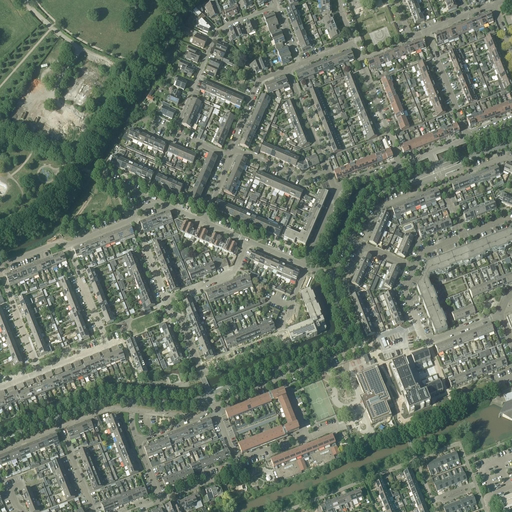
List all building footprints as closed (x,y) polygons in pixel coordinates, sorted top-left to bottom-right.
[(219,5),(217,1),(215,1),(215,0),(214,0),(210,2),(209,2),(210,4),(206,6),(211,18),(219,14),(216,6),(219,5)] [(223,8),(224,10),(227,18),(237,14),(236,12),(239,11),(234,0),(230,0),(229,1),(230,4),(229,4),(230,8),(228,9),(227,6),(223,8)] [(245,9),(246,8),(252,5),(249,0),(242,0),(243,2),(239,4),(242,9),(245,8),(245,9)] [(408,4),(410,9),(419,5),(417,0),(408,4)] [(457,7),(455,2),(446,5),(448,11),(457,7)] [(410,9),(411,14),(421,10),(419,5),(410,9)] [(297,12),(296,12),(294,7),(286,10),(288,16),(297,12)] [(202,13),(197,8),(193,13),(198,18),(202,13)] [(423,15),(421,10),(411,14),(414,19),(423,15)] [(288,16),(290,21),(299,17),(301,17),(299,11),(296,12),(297,12),(288,16)] [(490,13),(485,15),(488,24),(493,22),(490,13)] [(263,16),(266,24),(276,20),(274,14),(270,16),(269,14),(263,16)] [(425,20),(423,15),(414,19),(416,24),(425,20)] [(485,15),(480,17),(483,26),(488,24),(485,15)] [(325,24),(334,21),(332,16),(323,19),(325,24)] [(301,23),(299,17),(290,21),(292,26),(301,23)] [(480,17),(475,19),(479,30),(484,28),(483,26),(480,17)] [(207,35),(208,32),(209,31),(210,29),(211,27),(203,19),(199,23),(200,25),(199,26),(200,27),(199,28),(204,31),(203,33),(207,35)] [(475,19),(470,21),(473,30),(474,32),(479,30),(475,19)] [(266,24),(270,32),(277,29),(276,27),(278,26),(276,20),(266,24)] [(325,24),(327,29),(336,26),(334,21),(325,24)] [(470,21),(464,23),(468,32),(473,30),(470,21)] [(247,27),(245,28),(247,35),(256,32),(255,28),(252,22),(246,24),(247,27)] [(302,27),(301,23),(292,26),(294,31),(302,27)] [(464,23),(459,25),(463,34),(468,32),(464,23)] [(459,25),(454,27),(458,36),(463,34),(459,25)] [(235,29),(239,38),(247,35),(245,28),(242,29),(241,26),(235,29)] [(336,26),(327,29),(329,34),(338,31),(336,26)] [(302,27),(294,31),(296,36),(305,33),(302,27)] [(454,27),(449,29),(454,40),(459,38),(458,36),(454,27)] [(231,34),(228,35),(231,42),(230,43),(232,45),(234,45),(232,41),(239,38),(235,29),(229,31),(231,34)] [(270,32),(273,40),(283,37),(280,31),(278,32),(277,29),(270,32)] [(449,29),(444,31),(448,40),(449,42),(454,40),(449,29)] [(340,36),(338,31),(329,34),(331,40),(340,36)] [(444,31),(439,33),(443,42),(448,40),(444,31)] [(306,37),(305,33),(296,36),(298,41),(306,37)] [(434,35),(438,44),(436,44),(437,47),(441,45),(444,44),(443,42),(439,33),(434,35)] [(196,35),(192,44),(203,49),(207,40),(196,35)] [(484,39),(486,45),(495,41),(493,36),(484,39)] [(285,42),(283,37),(273,40),(276,49),(283,46),(282,44),(285,42)] [(298,41),(300,46),(308,43),(306,37),(298,41)] [(423,39),(418,41),(421,50),(426,48),(423,39)] [(218,44),(216,50),(225,54),(230,44),(223,41),(221,45),(218,44)] [(312,41),(308,43),(300,46),(302,51),(303,53),(315,48),(312,41)] [(416,52),(421,50),(418,41),(412,43),(416,52)] [(488,50),(497,46),(495,41),(486,45),(488,50)] [(411,54),(416,52),(412,43),(407,45),(411,54)] [(407,45),(402,47),(406,56),(411,54),(407,45)] [(284,49),(283,46),(276,49),(280,57),(289,53),(287,48),(284,49)] [(499,51),(497,46),(488,50),(490,55),(499,51)] [(189,47),(188,50),(190,51),(187,59),(197,63),(200,55),(196,53),(197,50),(189,47)] [(401,58),(406,56),(402,47),(397,49),(401,58)] [(396,60),(401,58),(397,49),(392,51),(396,60)] [(462,54),(460,49),(448,53),(450,59),(462,54)] [(216,56),(215,59),(222,62),(223,63),(227,64),(232,67),(233,63),(230,61),(230,60),(224,57),(225,54),(216,50),(213,55),(216,56)] [(349,62),(354,60),(351,51),(346,53),(349,62)] [(392,51),(387,53),(391,62),(396,60),(392,51)] [(492,60),(501,56),(499,51),(490,55),(488,56),(490,61),(492,60)] [(292,59),(289,53),(280,57),(283,65),(289,62),(288,61),(292,59)] [(346,53),(341,55),(344,64),(349,62),(346,53)] [(387,53),(382,55),(386,64),(386,66),(392,64),(391,62),(387,53)] [(464,59),(462,54),(450,59),(452,64),(464,59)] [(344,64),(341,55),(335,57),(339,66),(344,64)] [(382,55),(377,57),(381,66),(386,64),(382,55)] [(503,61),(501,56),(492,60),(490,61),(489,61),(491,66),(494,65),(503,61)] [(335,57),(330,59),(334,68),(339,66),(335,57)] [(375,68),(381,66),(377,57),(372,59),(375,68)] [(211,60),(209,66),(218,70),(222,62),(215,59),(214,62),(211,60)] [(267,67),(269,66),(268,62),(267,59),(258,62),(259,65),(262,72),(268,69),(267,67)] [(334,68),(330,59),(325,61),(329,70),(330,72),(335,70),(334,68)] [(375,68),(372,59),(367,61),(370,70),(375,68)] [(466,64),(464,59),(452,64),(454,69),(463,65),(466,64)] [(194,70),(192,69),(188,67),(190,64),(181,60),(179,66),(183,68),(181,73),(191,77),(194,70)] [(329,70),(325,61),(320,63),(324,72),(329,70)] [(503,61),(494,65),(496,70),(505,66),(503,61)] [(258,62),(250,65),(253,72),(255,71),(256,74),(262,72),(259,65),(258,62)] [(315,65),(319,74),(324,72),(320,63),(315,65)] [(416,72),(419,71),(428,68),(425,63),(414,67),(416,72)] [(310,67),(314,76),(319,74),(315,65),(310,67)] [(456,74),(465,70),(468,69),(467,67),(464,68),(463,65),(454,69),(456,74)] [(209,73),(208,75),(217,80),(218,77),(216,76),(218,70),(209,66),(206,72),(209,73)] [(507,72),(505,66),(496,70),(498,75),(507,72)] [(315,78),(314,76),(310,67),(305,69),(309,78),(309,80),(315,78)] [(430,73),(428,68),(419,71),(421,76),(430,73)] [(309,78),(305,69),(300,71),(304,80),(309,78)] [(456,74),(458,79),(467,75),(466,73),(469,72),(468,69),(465,70),(456,74)] [(304,80),(300,71),(295,73),(298,82),(304,80)] [(498,75),(496,76),(498,81),(497,81),(509,77),(507,72),(498,75)] [(421,76),(423,81),(432,78),(430,73),(421,76)] [(346,83),(355,80),(353,75),(344,78),(346,83)] [(469,75),(467,75),(458,79),(460,84),(469,80),(471,79),(469,75)] [(178,82),(176,87),(184,91),(187,83),(185,82),(186,79),(177,76),(175,81),(178,82)] [(289,85),(288,85),(285,77),(280,79),(283,88),(284,90),(290,88),(289,85)] [(381,80),(383,85),(391,82),(389,77),(381,80)] [(499,86),(511,81),(509,77),(497,81),(499,86)] [(434,83),(432,78),(423,81),(425,86),(434,83)] [(278,90),(283,88),(280,79),(275,81),(278,90)] [(356,84),(355,80),(346,83),(348,88),(356,84)] [(471,85),(469,80),(460,84),(462,89),(471,85)] [(278,90),(275,81),(270,83),(273,92),(278,90)] [(499,86),(501,91),(511,87),(511,85),(511,81),(499,86)] [(205,92),(209,84),(204,82),(200,90),(205,92)] [(393,87),(391,82),(383,85),(385,90),(393,87)] [(273,92),(270,83),(265,85),(268,94),(273,92)] [(435,88),(434,83),(425,86),(427,91),(435,88)] [(209,84),(205,92),(210,95),(214,86),(209,84)] [(358,89),(356,84),(348,88),(350,92),(358,89)] [(473,91),(471,85),(462,89),(464,94),(473,91)] [(214,86),(210,95),(215,97),(219,88),(214,86)] [(395,92),(393,87),(385,90),(387,95),(395,92)] [(215,97),(220,99),(224,91),(219,88),(215,97)] [(310,92),(312,97),(320,93),(318,88),(310,92)] [(437,93),(435,88),(427,91),(429,96),(437,93)] [(360,94),(358,89),(350,92),(352,97),(360,94)] [(178,105),(180,99),(181,99),(179,98),(181,93),(175,90),(173,96),(172,95),(169,101),(178,105)] [(224,91),(220,99),(220,101),(225,103),(226,101),(225,101),(229,93),(224,91)] [(475,96),(473,91),(464,94),(466,99),(475,96)] [(397,97),(395,92),(387,95),(389,101),(397,97)] [(230,103),(234,95),(229,93),(225,101),(226,101),(230,103)] [(312,97),(313,101),(322,98),(320,93),(312,97)] [(439,98),(437,93),(429,96),(431,101),(439,98)] [(362,99),(360,94),(352,97),(354,102),(362,99)] [(239,97),(234,95),(230,103),(236,106),(239,97)] [(262,95),(260,101),(268,104),(270,99),(262,95)] [(477,101),(475,96),(466,99),(469,104),(477,101)] [(236,106),(241,108),(244,99),(239,97),(236,106)] [(399,102),(397,97),(389,101),(391,106),(399,102)] [(313,101),(315,106),(324,103),(322,98),(313,101)] [(441,103),(439,98),(431,101),(433,106),(441,103)] [(364,103),(362,99),(354,102),(356,107),(364,103)] [(193,100),(191,105),(199,109),(201,103),(193,100)] [(260,101),(257,106),(266,109),(268,104),(260,101)] [(284,104),(286,109),(295,106),(293,101),(284,104)] [(160,114),(172,119),(176,111),(169,108),(171,105),(164,102),(162,106),(163,106),(160,114)] [(401,107),(399,102),(391,106),(393,111),(401,107)] [(315,106),(317,111),(326,107),(324,103),(315,106)] [(366,108),(364,103),(356,107),(357,111),(366,108)] [(443,108),(441,103),(433,106),(435,112),(443,108)] [(507,103),(502,105),(505,113),(510,111),(507,103)] [(191,105),(189,110),(197,114),(197,113),(199,109),(191,105)] [(502,105),(497,107),(500,115),(505,113),(502,105)] [(257,106),(255,111),(264,114),(265,115),(268,110),(266,109),(257,106)] [(286,109),(288,114),(297,111),(295,106),(286,109)] [(317,111),(319,116),(327,112),(326,107),(317,111)] [(403,112),(401,107),(393,111),(395,116),(403,112)] [(497,107),(492,109),(495,117),(500,115),(497,107)] [(368,113),(366,108),(357,111),(359,116),(368,113)] [(446,113),(443,108),(435,112),(437,117),(446,113)] [(492,109),(487,111),(490,119),(495,117),(492,109)] [(189,110),(186,115),(197,120),(197,119),(198,120),(200,115),(197,113),(197,114),(189,110)] [(255,111),(253,116),(261,119),(264,114),(255,111)] [(288,114),(290,119),(298,115),(297,111),(288,114)] [(395,116),(397,121),(405,117),(408,116),(407,111),(403,112),(395,116)] [(487,111),(482,113),(485,121),(490,119),(487,111)] [(319,116),(321,120),(329,117),(327,112),(319,116)] [(370,118),(368,113),(359,116),(361,121),(370,118)] [(482,113),(477,115),(480,123),(485,121),(482,113)] [(233,123),(235,118),(227,114),(224,119),(233,123)] [(186,115),(184,120),(195,125),(195,124),(195,125),(197,120),(186,115)] [(300,120),(298,115),(290,119),(292,124),(300,120)] [(477,115),(472,117),(475,125),(480,123),(477,115)] [(253,116),(251,121),(259,124),(261,119),(253,116)] [(329,117),(321,120),(323,125),(331,122),(334,120),(332,116),(329,117)] [(407,122),(405,117),(397,121),(399,126),(407,122)] [(470,127),(475,125),(472,117),(467,119),(470,127)] [(230,128),(233,123),(224,119),(222,118),(220,123),(222,124),(230,128)] [(361,121),(363,126),(371,122),(370,118),(361,121)] [(192,131),(195,125),(184,120),(182,125),(189,128),(189,129),(192,131)] [(302,125),(300,120),(292,124),(294,128),(302,125)] [(257,129),(259,124),(251,121),(249,126),(257,129)] [(325,130),(333,126),(331,122),(323,125),(325,130)] [(365,130),(373,127),(371,122),(363,126),(365,130)] [(409,128),(407,122),(399,126),(401,131),(409,128)] [(222,124),(220,129),(228,133),(230,128),(222,124)] [(456,124),(451,126),(454,134),(460,132),(456,124)] [(294,128),(296,133),(304,130),(302,125),(294,128)] [(249,126),(247,131),(255,134),(257,129),(249,126)] [(333,126),(325,130),(327,135),(335,131),(333,126)] [(451,126),(446,128),(449,136),(454,134),(451,126)] [(365,130),(367,135),(375,132),(373,127),(365,130)] [(446,128),(441,130),(444,138),(449,136),(446,128)] [(220,129),(218,134),(226,138),(228,133),(220,129)] [(131,139),(133,140),(137,132),(131,130),(131,131),(128,130),(126,133),(127,134),(127,135),(126,134),(123,139),(126,140),(130,142),(131,139)] [(298,138),(306,135),(304,130),(296,133),(293,134),(295,139),(298,138)] [(441,130),(436,132),(439,140),(444,138),(441,130)] [(255,134),(247,131),(245,136),(253,139),(255,140),(257,135),(255,134)] [(329,139),(337,136),(335,131),(327,135),(329,139)] [(137,132),(133,140),(138,142),(142,134),(137,132)] [(375,132),(367,135),(369,140),(377,137),(375,132)] [(436,132),(431,134),(434,142),(439,140),(436,132)] [(138,142),(143,145),(147,136),(142,134),(138,142)] [(218,134),(216,139),(224,143),(226,138),(218,134)] [(431,134),(426,136),(429,144),(434,142),(431,134)] [(298,138),(299,143),(308,139),(306,135),(298,138)] [(147,136),(143,145),(148,147),(152,138),(147,136)] [(245,136),(242,141),(251,144),(253,139),(245,136)] [(339,141),(337,136),(329,139),(330,144),(339,141)] [(426,136),(421,138),(424,146),(429,144),(426,136)] [(153,149),(157,141),(152,138),(148,147),(153,149)] [(419,148),(424,146),(421,138),(416,140),(419,148)] [(222,148),(224,143),(216,139),(213,144),(222,148)] [(310,144),(308,139),(299,143),(301,148),(310,144)] [(404,154),(409,152),(406,144),(404,140),(398,143),(400,147),(401,146),(404,154)] [(416,140),(411,142),(414,150),(419,148),(416,140)] [(157,141),(153,149),(152,151),(157,153),(158,151),(162,143),(157,141)] [(240,146),(248,149),(251,144),(242,141),(240,146)] [(332,149),(341,146),(339,141),(330,144),(332,149)] [(411,142),(406,144),(409,152),(414,150),(411,142)] [(162,143),(158,151),(163,153),(167,145),(162,143)] [(265,154),(269,146),(264,144),(260,152),(265,154)] [(168,153),(173,155),(177,147),(171,145),(168,153)] [(274,148),(269,146),(265,154),(270,157),(274,148)] [(343,151),(341,146),(332,149),(334,154),(343,151)] [(181,149),(177,147),(173,155),(178,157),(181,149)] [(275,159),(279,150),(274,148),(270,157),(275,159)] [(275,159),(280,161),(284,153),(285,150),(280,148),(279,151),(279,150),(275,159)] [(186,151),(181,149),(178,157),(183,160),(186,151)] [(384,152),(388,160),(393,158),(390,150),(384,152)] [(183,160),(188,162),(191,153),(186,151),(183,160)] [(384,152),(379,154),(383,162),(388,160),(384,152)] [(197,156),(191,153),(188,162),(193,164),(197,156)] [(284,153),(280,161),(285,163),(289,155),(284,153)] [(111,164),(116,167),(119,159),(120,157),(115,154),(114,157),(111,156),(108,162),(111,163),(111,164)] [(209,154),(207,159),(215,163),(218,158),(209,154)] [(374,156),(378,164),(383,162),(379,154),(374,156)] [(285,163),(290,165),(294,157),(289,155),(285,163)] [(316,156),(311,158),(314,167),(319,164),(316,156)] [(374,156),(369,158),(373,166),(378,164),(374,156)] [(116,167),(121,169),(124,161),(121,159),(122,158),(120,157),(119,159),(116,167)] [(239,157),(237,162),(245,166),(247,160),(239,157)] [(299,159),(294,157),(290,165),(295,167),(298,160),(299,160),(299,159)] [(306,161),(309,169),(314,167),(311,158),(306,160),(306,161)] [(369,158),(364,160),(368,168),(373,166),(369,158)] [(207,159),(205,164),(213,168),(215,163),(207,159)] [(303,162),(299,160),(298,160),(295,167),(303,171),(309,169),(306,161),(303,162)] [(363,170),(368,168),(364,160),(359,162),(363,170)] [(121,169),(126,171),(129,163),(124,161),(121,169)] [(237,162),(235,167),(243,170),(245,166),(237,162)] [(358,172),(363,170),(359,162),(354,164),(358,172)] [(126,171),(131,173),(134,165),(129,163),(126,171)] [(500,173),(503,172),(509,174),(509,173),(511,165),(507,163),(501,166),(501,165),(497,167),(500,173)] [(205,164),(203,169),(211,173),(213,168),(205,164)] [(354,164),(349,166),(352,174),(358,172),(354,164)] [(131,173),(136,175),(139,167),(134,165),(131,173)] [(136,175),(141,177),(144,169),(145,167),(140,165),(139,167),(136,175)] [(347,176),(352,174),(349,166),(344,168),(347,176)] [(235,167),(233,172),(241,175),(243,170),(235,167)] [(500,174),(500,173),(497,167),(492,169),(495,176),(496,178),(501,176),(500,174)] [(344,168),(339,170),(342,178),(347,176),(344,168)] [(141,177),(146,180),(149,171),(144,169),(141,177)] [(209,178),(211,173),(203,169),(201,174),(209,178)] [(495,176),(492,169),(487,171),(490,178),(490,180),(491,181),(493,181),(492,179),(496,178),(495,176)] [(337,180),(342,178),(339,170),(334,172),(337,180)] [(154,174),(149,171),(146,180),(151,182),(154,174)] [(490,178),(487,171),(482,173),(486,182),(490,180),(490,178)] [(241,175),(233,172),(230,177),(238,180),(241,175)] [(254,181),(260,183),(263,175),(258,172),(254,181)] [(480,182),(480,183),(480,184),(486,182),(482,173),(477,175),(480,182)] [(207,183),(209,178),(201,174),(198,179),(207,183)] [(160,186),(163,178),(158,175),(154,184),(160,186)] [(268,177),(263,175),(260,183),(259,185),(263,188),(264,185),(265,185),(268,177)] [(230,177),(228,182),(236,185),(238,180),(230,177)] [(265,185),(270,187),(273,179),(268,177),(265,185)] [(467,179),(471,188),(470,186),(475,184),(472,177),(467,179)] [(168,180),(163,178),(160,186),(165,188),(168,180)] [(198,179),(196,184),(204,188),(207,183),(198,179)] [(270,187),(275,189),(278,181),(273,179),(270,187)] [(462,181),(465,190),(471,188),(467,179),(462,181)] [(170,190),(173,182),(168,180),(165,188),(170,190)] [(283,183),(278,181),(275,189),(280,192),(283,183)] [(465,190),(462,181),(457,183),(460,192),(461,192),(465,190)] [(178,184),(173,182),(170,190),(175,192),(178,184)] [(234,190),(236,185),(228,182),(226,187),(234,190)] [(288,185),(283,183),(280,192),(285,194),(288,185)] [(460,192),(457,183),(452,185),(455,194),(460,192)] [(178,184),(175,192),(180,194),(183,186),(178,184)] [(202,193),(204,188),(196,184),(194,189),(202,193)] [(285,194),(290,196),(293,188),(288,185),(285,194)] [(232,195),(234,190),(226,187),(224,192),(232,195)] [(298,190),(293,188),(290,196),(290,197),(294,198),(295,198),(298,190)] [(194,189),(192,194),(200,198),(202,193),(194,189)] [(303,192),(298,190),(295,198),(300,200),(303,192)] [(320,190),(318,195),(326,199),(328,194),(320,190)] [(438,190),(432,193),(435,200),(441,198),(438,190)] [(432,193),(427,195),(430,202),(431,203),(431,205),(436,203),(435,200),(432,193)] [(507,205),(510,198),(511,196),(502,193),(500,198),(503,199),(502,203),(507,205)] [(198,203),(200,198),(192,194),(190,199),(198,203)] [(326,199),(318,195),(316,200),(324,203),(326,199)] [(431,203),(430,202),(427,195),(422,197),(425,204),(426,205),(431,203)] [(426,205),(425,204),(422,197),(417,198),(420,206),(421,207),(426,206),(426,205)] [(417,198),(412,200),(415,208),(420,206),(417,198)] [(316,200),(314,204),(322,208),(324,203),(316,200)] [(407,203),(410,210),(415,208),(412,200),(407,203)] [(488,202),(491,211),(496,209),(493,200),(488,202)] [(214,209),(219,211),(223,203),(217,201),(214,209)] [(491,211),(488,202),(483,204),(486,213),(491,211)] [(219,211),(224,214),(227,205),(223,203),(219,211)] [(410,210),(407,203),(402,205),(405,213),(411,211),(410,210)] [(322,208),(314,204),(312,209),(320,213),(322,208)] [(478,206),(478,208),(481,215),(486,213),(483,204),(478,206)] [(224,214),(229,216),(232,207),(227,205),(224,214)] [(397,207),(400,215),(405,213),(402,205),(397,207)] [(481,215),(478,208),(478,206),(477,206),(473,208),(476,217),(481,215)] [(229,216),(234,218),(237,210),(232,207),(229,216)] [(392,209),(394,215),(395,216),(395,217),(400,215),(397,207),(392,209)] [(473,208),(468,210),(471,219),(476,217),(473,208)] [(312,209),(310,214),(318,217),(320,213),(312,209)] [(382,213),(380,218),(387,221),(390,216),(391,216),(394,215),(392,209),(386,211),(385,214),(382,213)] [(234,218),(239,220),(242,212),(237,210),(234,218)] [(471,219),(468,210),(462,212),(466,221),(471,219)] [(169,212),(164,214),(167,222),(168,224),(169,225),(174,223),(169,212)] [(239,220),(244,222),(247,214),(242,212),(239,220)] [(167,222),(164,214),(159,216),(163,224),(164,226),(168,224),(167,222)] [(252,216),(247,214),(244,222),(249,224),(253,216),(252,216)] [(253,216),(249,224),(254,227),(258,218),(257,218),(258,216),(253,214),(252,216),(253,216)] [(318,217),(310,214),(308,219),(316,222),(318,217)] [(163,224),(159,216),(155,218),(158,226),(159,228),(164,226),(163,224)] [(155,218),(150,219),(153,227),(154,230),(159,228),(158,226),(155,218)] [(262,220),(258,218),(254,227),(259,229),(262,220)] [(378,223),(387,226),(389,221),(387,221),(380,218),(378,223)] [(443,220),(444,221),(447,229),(452,227),(448,218),(443,220)] [(150,219),(145,221),(149,232),(154,230),(153,227),(150,219)] [(316,222),(308,219),(306,223),(314,227),(316,222)] [(180,232),(185,234),(189,224),(184,222),(184,223),(177,220),(174,221),(178,230),(180,231),(180,232)] [(262,220),(259,229),(264,231),(267,222),(262,220)] [(145,234),(149,232),(145,221),(140,223),(144,231),(145,234)] [(439,223),(442,231),(447,229),(444,221),(439,223)] [(272,225),(267,222),(264,231),(269,233),(272,225)] [(272,225),(269,233),(274,235),(277,227),(278,224),(273,222),(272,225)] [(314,227),(306,223),(304,228),(312,232),(314,227)] [(376,227),(376,228),(384,231),(387,226),(378,223),(376,227)] [(437,233),(442,231),(439,223),(434,225),(437,233)] [(194,226),(189,224),(185,234),(189,236),(188,239),(191,240),(192,237),(195,230),(192,229),(194,226)] [(277,227),(274,235),(279,237),(280,235),(280,234),(281,232),(282,231),(282,229),(283,228),(283,227),(278,225),(278,224),(277,227)] [(434,225),(433,224),(428,226),(432,235),(437,233),(434,225)] [(428,226),(423,228),(427,237),(432,235),(428,226)] [(131,227),(126,229),(130,239),(135,237),(134,235),(131,227)] [(304,228),(302,233),(310,236),(312,232),(304,228)] [(376,234),(382,236),(384,231),(376,228),(374,233),(376,234)] [(427,237),(423,228),(418,230),(421,239),(427,237)] [(125,241),(130,239),(126,229),(121,231),(125,241)] [(195,230),(192,237),(191,240),(190,241),(193,242),(195,238),(199,240),(203,231),(199,229),(198,231),(195,230)] [(405,234),(403,239),(411,243),(414,238),(413,238),(414,238),(413,237),(415,236),(416,237),(418,236),(416,233),(416,234),(415,230),(411,232),(411,230),(406,232),(405,234)] [(125,241),(121,231),(116,233),(119,241),(120,243),(125,241)] [(208,233),(203,231),(199,240),(206,243),(209,236),(207,235),(208,233)] [(310,236),(302,233),(300,236),(288,231),(284,239),(294,243),(295,244),(296,245),(297,244),(297,243),(305,246),(310,236)] [(491,238),(485,241),(490,253),(495,251),(496,252),(508,247),(507,246),(511,243),(511,240),(510,236),(511,235),(511,232),(509,231),(498,236),(497,233),(494,234),(496,238),(492,240),(491,238)] [(116,233),(111,234),(115,243),(115,245),(120,243),(119,241),(116,233)] [(380,241),(382,236),(376,234),(374,233),(371,238),(376,240),(380,241)] [(212,237),(209,236),(206,243),(214,246),(218,237),(213,235),(212,237)] [(214,246),(221,250),(224,243),(221,241),(223,239),(218,237),(214,246)] [(376,240),(371,238),(369,243),(378,247),(380,241),(376,240)] [(401,244),(409,248),(411,243),(403,239),(400,238),(398,243),(401,244)] [(100,248),(101,248),(97,240),(93,242),(96,250),(97,253),(102,252),(100,248)] [(227,244),(224,243),(221,250),(229,253),(233,243),(228,241),(227,244)] [(466,245),(466,247),(467,248),(457,252),(451,254),(456,266),(461,264),(462,265),(485,256),(485,255),(490,253),(485,241),(470,247),(469,244),(466,245)] [(93,242),(88,244),(91,252),(92,254),(93,253),(93,251),(96,250),(93,242)] [(155,250),(163,247),(161,242),(153,245),(155,250)] [(233,243),(229,253),(236,256),(239,249),(236,248),(237,245),(233,243)] [(92,254),(91,252),(88,244),(83,246),(87,256),(92,254)] [(401,244),(398,249),(407,253),(409,248),(401,244)] [(83,246),(78,248),(82,256),(83,258),(87,256),(83,246)] [(165,251),(163,247),(155,250),(157,255),(165,251)] [(77,258),(82,256),(78,248),(74,249),(77,258)] [(405,258),(407,253),(398,249),(396,254),(405,258)] [(165,251),(157,255),(158,259),(167,256),(169,255),(167,250),(165,251)] [(249,260),(254,262),(258,254),(253,252),(249,260)] [(123,257),(125,262),(136,258),(134,253),(123,257)] [(61,264),(66,262),(63,254),(58,255),(61,264)] [(262,256),(258,254),(254,262),(259,264),(262,256)] [(364,254),(362,259),(369,262),(371,263),(373,258),(364,254)] [(441,258),(440,256),(437,257),(438,259),(427,264),(425,268),(426,269),(430,268),(433,275),(438,273),(439,274),(451,270),(450,268),(456,266),(451,254),(441,258)] [(167,256),(158,259),(160,264),(168,261),(170,260),(171,260),(169,255),(167,256)] [(262,256),(259,264),(258,266),(263,269),(264,266),(267,258),(262,256)] [(54,257),(49,259),(52,267),(53,270),(58,268),(57,266),(54,257)] [(138,263),(136,258),(125,262),(127,267),(138,263)] [(272,260),(267,258),(264,266),(268,268),(272,260)] [(168,261),(160,264),(162,269),(170,266),(172,265),(170,260),(168,261)] [(276,262),(272,260),(268,268),(267,270),(272,272),(276,262)] [(281,264),(276,262),(272,272),(277,274),(278,272),(281,264)] [(140,267),(138,263),(127,267),(129,272),(132,271),(140,267)] [(202,265),(206,275),(211,273),(208,265),(207,263),(202,264),(202,265)] [(216,271),(213,263),(208,265),(211,273),(216,271)] [(281,277),(282,274),(286,266),(281,264),(278,272),(277,274),(277,275),(281,277)] [(360,264),(358,269),(367,273),(369,267),(367,267),(360,264)] [(35,265),(30,267),(34,277),(39,276),(38,273),(35,265)] [(206,275),(202,265),(197,267),(198,269),(201,277),(206,275)] [(391,271),(398,274),(400,269),(391,265),(389,271),(390,272),(391,271)] [(286,266),(282,274),(281,277),(286,279),(291,268),(286,266)] [(25,269),(29,279),(34,277),(30,267),(25,269)] [(131,277),(134,275),(142,272),(140,267),(132,271),(129,272),(131,277)] [(193,269),(194,271),(197,279),(201,277),(198,269),(197,267),(193,269)] [(295,270),(291,268),(286,279),(291,281),(295,270)] [(430,268),(426,269),(420,283),(421,287),(429,284),(428,281),(429,280),(430,278),(430,277),(433,275),(430,268)] [(25,281),(29,279),(25,269),(20,271),(25,281)] [(358,269),(356,274),(364,278),(367,273),(358,269)] [(300,272),(295,270),(291,281),(296,283),(300,272)] [(25,281),(20,271),(16,272),(20,283),(25,281)] [(194,271),(189,273),(192,281),(197,279),(194,271)] [(390,273),(388,276),(396,279),(398,274),(391,271),(390,272),(389,271),(388,273),(390,273)] [(20,283),(16,272),(11,274),(15,285),(20,283)] [(11,274),(6,276),(9,284),(10,287),(15,285),(11,274)] [(356,274),(353,279),(362,283),(364,278),(356,274)] [(394,284),(396,279),(388,276),(386,275),(384,280),(385,281),(385,280),(386,281),(394,284)] [(249,276),(244,278),(248,289),(253,287),(249,276)] [(500,278),(498,276),(494,278),(495,280),(498,288),(503,286),(500,278)] [(503,286),(508,284),(505,276),(500,278),(503,286)] [(244,278),(239,280),(243,290),(248,289),(244,278)] [(69,284),(68,279),(58,283),(60,288),(62,287),(69,284)] [(353,279),(351,284),(352,284),(358,287),(360,288),(362,283),(353,279)] [(170,288),(178,285),(176,280),(168,283),(170,288)] [(239,280),(234,281),(238,292),(243,290),(239,280)] [(391,290),(394,284),(386,281),(385,280),(385,281),(381,290),(388,290),(389,288),(391,290)] [(493,290),(498,288),(495,280),(490,282),(493,290)] [(234,281),(229,283),(234,294),(238,292),(234,281)] [(438,284),(432,281),(431,283),(436,285),(438,290),(440,289),(438,284)] [(148,287),(146,282),(138,285),(139,290),(148,287)] [(490,282),(485,284),(488,292),(493,290),(490,282)] [(229,296),(234,294),(229,283),(224,285),(229,296)] [(421,287),(420,283),(419,284),(417,288),(421,299),(419,300),(420,303),(422,302),(426,312),(438,307),(436,302),(437,301),(433,289),(431,290),(429,284),(421,287)] [(352,284),(349,290),(352,296),(358,294),(357,290),(358,287),(352,284)] [(483,294),(488,292),(485,284),(479,286),(483,294)] [(180,290),(178,285),(170,288),(172,293),(180,290)] [(224,285),(220,287),(224,298),(229,296),(224,285)] [(477,296),(483,294),(479,286),(474,288),(477,296)] [(220,287),(215,289),(219,300),(224,298),(220,287)] [(477,296),(474,288),(469,290),(472,298),(477,296)] [(73,294),(71,289),(64,292),(62,293),(64,297),(66,296),(73,294)] [(215,289),(210,291),(215,302),(219,300),(215,289)] [(306,308),(316,304),(314,301),(316,300),(313,293),(312,293),(310,290),(300,294),(306,308)] [(139,295),(140,300),(151,296),(149,291),(141,294),(139,295)] [(210,291),(205,293),(210,304),(215,302),(210,291)] [(394,297),(392,292),(383,296),(385,301),(394,297)] [(358,294),(352,296),(351,297),(353,302),(362,298),(360,293),(358,294)] [(142,305),(153,301),(151,296),(140,300),(142,305)] [(183,303),(185,308),(198,303),(197,301),(200,300),(198,297),(183,303)] [(394,297),(385,301),(387,306),(396,302),(394,297)] [(353,302),(355,307),(364,303),(362,298),(353,302)] [(22,308),(29,305),(29,306),(32,305),(30,300),(27,301),(20,303),(22,308)] [(153,301),(142,305),(146,314),(151,311),(150,308),(155,306),(153,301)] [(99,305),(101,310),(108,307),(111,306),(109,302),(106,303),(99,305)] [(396,302),(387,306),(389,311),(398,307),(396,302)] [(185,308),(187,312),(195,309),(194,306),(197,305),(196,304),(198,303),(185,308)] [(317,303),(316,304),(306,308),(312,322),(302,326),(306,336),(307,338),(311,336),(312,338),(317,336),(317,334),(325,331),(326,328),(317,303)] [(355,307),(357,312),(365,309),(366,309),(364,303),(355,307)] [(472,306),(467,308),(470,316),(475,314),(472,306)] [(398,307),(389,311),(391,316),(400,312),(398,307)] [(426,312),(430,322),(428,323),(429,326),(431,325),(435,335),(447,330),(445,324),(446,324),(442,312),(440,312),(438,307),(426,312)] [(187,312),(189,317),(200,313),(198,308),(195,309),(187,312)] [(465,318),(470,316),(467,308),(462,310),(465,318)] [(357,312),(359,317),(367,314),(365,309),(357,312)] [(462,310),(457,312),(460,320),(465,318),(462,310)] [(400,312),(391,316),(393,321),(402,317),(400,312)] [(455,322),(460,320),(457,312),(452,314),(455,322)] [(81,313),(80,313),(74,316),(74,315),(73,316),(70,317),(72,322),(75,321),(82,318),(81,315),(82,315),(81,313)] [(189,317),(191,322),(199,319),(202,318),(200,313),(189,317)] [(369,319),(367,314),(359,317),(361,322),(369,319)] [(402,317),(393,321),(395,326),(397,325),(400,325),(402,324),(404,323),(402,317)] [(191,322),(193,327),(201,324),(203,322),(203,321),(200,322),(199,319),(191,322)] [(271,319),(266,321),(270,332),(275,330),(272,322),(271,319)] [(266,334),(270,332),(266,321),(261,323),(263,326),(266,334)] [(371,324),(363,327),(365,332),(374,328),(377,327),(375,322),(371,324)] [(164,333),(172,330),(170,325),(166,327),(164,323),(158,325),(160,329),(162,328),(164,333)] [(491,324),(486,326),(489,334),(494,332),(492,328),(491,324)] [(261,336),(258,328),(257,325),(252,326),(256,338),(261,336)] [(252,326),(247,328),(251,339),(256,338),(252,326)] [(261,336),(266,334),(263,326),(258,328),(261,336)] [(303,337),(306,336),(302,326),(288,332),(292,341),(295,340),(296,341),(303,338),(303,337)] [(486,326),(481,328),(484,336),(489,334),(486,326)] [(77,336),(87,332),(85,328),(78,330),(75,331),(77,336)] [(242,330),(247,341),(251,339),(247,328),(242,330)] [(374,328),(365,332),(367,337),(376,334),(376,333),(374,328)] [(476,330),(479,338),(484,336),(481,328),(476,330)] [(0,334),(2,339),(4,338),(11,335),(9,330),(2,333),(0,333),(0,334)] [(165,338),(174,335),(172,330),(164,333),(165,338)] [(242,343),(247,341),(242,330),(238,332),(239,335),(242,343)] [(476,330),(471,332),(474,340),(479,338),(476,330)] [(196,336),(198,341),(206,338),(209,337),(207,332),(204,333),(196,336)] [(466,334),(469,342),(474,340),(471,332),(466,334)] [(466,334),(460,336),(464,344),(469,342),(466,334)] [(464,344),(460,336),(455,338),(458,346),(464,344)] [(455,338),(450,340),(453,348),(458,346),(455,338)] [(128,347),(136,344),(134,339),(126,342),(128,347)] [(169,347),(177,344),(175,339),(167,343),(165,344),(166,348),(169,347)] [(228,349),(233,347),(229,339),(224,341),(228,349)] [(445,342),(448,350),(453,348),(450,340),(445,342)] [(200,346),(202,351),(210,347),(208,342),(200,346)] [(445,342),(440,344),(443,352),(448,350),(445,342)] [(128,347),(130,352),(138,349),(136,344),(128,347)] [(435,346),(438,354),(443,352),(440,344),(435,346)] [(211,350),(210,347),(202,351),(204,355),(212,352),(215,351),(214,349),(212,349),(212,350),(211,350)] [(132,357),(140,353),(138,349),(130,352),(132,357)] [(173,357),(181,354),(179,349),(171,352),(169,353),(171,358),(173,357)] [(427,350),(421,352),(425,361),(430,359),(427,350)] [(204,355),(206,360),(214,357),(213,354),(215,353),(215,351),(212,352),(204,355)] [(421,352),(416,354),(420,363),(425,361),(421,352)] [(132,357),(134,361),(142,358),(140,353),(132,357)] [(175,362),(183,359),(181,354),(173,357),(175,362)] [(416,354),(411,356),(415,365),(420,363),(416,354)] [(136,366),(144,363),(142,358),(134,361),(136,366)] [(405,358),(392,364),(404,394),(402,394),(403,397),(403,398),(419,392),(417,388),(406,361),(407,361),(405,358)] [(499,360),(502,368),(507,366),(504,358),(499,360)] [(494,362),(493,360),(488,362),(489,364),(492,372),(497,370),(494,362)] [(499,360),(494,362),(497,370),(502,368),(499,360)] [(136,366),(137,371),(146,368),(148,367),(146,362),(144,363),(136,366)] [(83,366),(84,367),(88,376),(93,374),(92,372),(88,364),(83,366)] [(489,364),(484,366),(487,374),(492,372),(489,364)] [(484,366),(479,368),(482,376),(487,374),(484,366)] [(84,367),(80,369),(83,377),(84,379),(88,377),(88,376),(84,367)] [(391,402),(377,367),(356,376),(366,399),(362,401),(372,425),(392,417),(387,404),(391,402)] [(137,371),(139,376),(147,373),(146,368),(137,371)] [(479,368),(474,370),(477,378),(482,376),(479,368)] [(78,379),(83,377),(80,369),(75,370),(78,379)] [(73,380),(78,379),(75,370),(70,372),(73,380)] [(472,380),(477,378),(474,370),(469,372),(472,380)] [(70,372),(65,374),(66,376),(69,382),(68,382),(69,384),(74,382),(73,381),(73,380),(70,372)] [(469,372),(464,374),(467,382),(472,380),(469,372)] [(65,374),(60,376),(61,376),(64,384),(68,382),(69,382),(66,376),(65,374)] [(467,382),(464,374),(459,376),(462,384),(467,382)] [(60,376),(55,378),(56,379),(59,387),(60,388),(64,386),(64,384),(61,376),(60,376)] [(459,376),(453,378),(457,386),(462,384),(459,376)] [(457,386),(453,378),(448,380),(451,388),(457,386)] [(51,381),(47,383),(50,391),(55,389),(51,381)] [(439,382),(434,384),(438,393),(443,391),(439,382)] [(47,383),(42,385),(45,393),(50,391),(47,383)] [(434,384),(429,386),(433,395),(438,393),(434,384)] [(42,385),(37,387),(40,395),(41,397),(46,395),(45,393),(42,385)] [(429,386),(424,388),(426,393),(428,397),(433,395),(429,386)] [(37,387),(32,389),(35,397),(40,395),(37,387)] [(32,389),(27,391),(31,399),(35,397),(32,389)] [(27,391),(23,392),(26,401),(31,399),(27,391)] [(279,399),(286,396),(284,391),(272,395),(271,394),(270,395),(272,402),(279,399)] [(419,392),(403,398),(409,413),(430,404),(428,397),(426,393),(420,395),(419,392)] [(504,397),(507,402),(505,403),(499,417),(502,416),(511,420),(511,419),(511,392),(511,393),(511,394),(504,397)] [(12,394),(8,396),(11,404),(16,402),(12,394)] [(273,402),(272,402),(270,395),(264,397),(267,405),(273,402)] [(8,396),(3,398),(6,406),(7,409),(12,407),(11,404),(8,396)] [(116,415),(108,419),(110,424),(118,420),(116,415)] [(96,423),(98,427),(102,426),(99,417),(92,420),(93,424),(96,423)] [(210,419),(205,421),(209,431),(214,429),(210,419)] [(118,420),(110,424),(111,428),(120,425),(118,420)] [(91,421),(86,423),(89,431),(94,429),(91,421)] [(200,423),(204,433),(209,431),(205,421),(200,423)] [(200,435),(204,433),(200,423),(195,425),(200,435)] [(297,424),(290,427),(283,430),(286,436),(287,435),(287,434),(299,430),(297,424)] [(81,425),(76,427),(79,435),(84,433),(81,425)] [(111,428),(109,429),(111,434),(113,433),(122,430),(120,425),(111,428)] [(200,435),(195,425),(191,426),(194,435),(195,437),(200,435)] [(189,437),(194,435),(191,426),(186,428),(189,437)] [(76,427),(71,429),(75,439),(80,437),(79,435),(76,427)] [(189,437),(186,428),(181,430),(184,438),(185,441),(190,439),(189,437)] [(283,428),(243,443),(247,452),(286,436),(283,430),(283,428)] [(71,429),(66,431),(70,439),(70,441),(75,439),(71,429)] [(176,432),(172,434),(176,444),(180,442),(180,440),(176,432)] [(167,436),(168,438),(170,444),(171,446),(176,444),(172,434),(167,436)] [(56,435),(51,437),(54,445),(55,447),(60,445),(59,443),(56,435)] [(340,454),(335,443),(332,436),(270,460),(278,479),(284,477),(285,480),(302,473),(301,472),(307,470),(303,460),(311,457),(314,463),(316,461),(317,464),(323,462),(324,465),(336,460),(334,456),(340,454)] [(46,438),(42,440),(45,448),(45,449),(46,451),(50,449),(50,447),(49,447),(50,447),(46,438)] [(170,444),(168,438),(163,440),(166,448),(167,451),(172,449),(171,446),(170,444)] [(117,443),(115,443),(117,448),(127,444),(125,439),(117,443)] [(157,454),(162,453),(158,442),(153,444),(157,454)] [(247,452),(243,443),(239,445),(242,454),(247,452)] [(127,444),(117,448),(119,453),(129,449),(127,444)] [(157,454),(153,444),(149,446),(153,456),(157,454)] [(149,446),(144,448),(148,458),(153,456),(149,446)] [(23,448),(18,450),(21,458),(22,460),(27,459),(26,456),(23,448)] [(223,451),(226,460),(231,458),(228,448),(222,450),(223,451)] [(87,449),(79,452),(81,457),(89,454),(87,449)] [(129,449),(119,453),(120,458),(131,454),(129,449)] [(218,452),(221,462),(226,460),(223,451),(218,452)] [(214,456),(217,463),(221,462),(218,452),(213,454),(214,456)] [(459,460),(456,452),(450,455),(453,462),(459,460)] [(89,454),(81,457),(82,462),(91,459),(91,458),(89,454)] [(131,454),(120,458),(122,463),(133,458),(131,454)] [(450,455),(444,457),(447,464),(453,462),(450,455)] [(203,458),(204,460),(207,467),(212,465),(209,458),(208,456),(203,458)] [(91,459),(82,462),(84,466),(95,462),(93,458),(93,457),(91,458),(91,459)] [(441,467),(447,464),(444,457),(438,459),(441,467)] [(133,458),(122,463),(124,467),(126,466),(135,463),(133,458)] [(49,464),(51,469),(62,464),(60,459),(49,464)] [(441,467),(438,459),(432,462),(435,469),(441,467)] [(95,462),(84,466),(86,471),(97,467),(95,462)] [(432,462),(426,464),(429,471),(435,469),(432,462)] [(62,464),(51,469),(53,474),(56,472),(64,469),(62,464)] [(97,467),(86,471),(88,476),(98,472),(99,472),(97,467)] [(137,468),(128,471),(130,476),(138,473),(137,468)] [(186,469),(181,471),(185,481),(190,479),(187,472),(186,469)] [(411,470),(404,473),(406,479),(413,476),(411,470)] [(180,483),(185,481),(181,471),(176,473),(180,483)] [(458,475),(461,482),(467,480),(464,473),(463,471),(461,472),(458,473),(459,475),(458,475)] [(98,472),(88,476),(90,481),(100,477),(98,472)] [(176,485),(180,483),(176,473),(172,475),(176,485)] [(58,477),(55,478),(57,483),(59,482),(68,479),(66,474),(58,477)] [(171,486),(176,485),(172,475),(167,477),(171,486)] [(456,476),(452,477),(455,485),(461,482),(458,475),(456,476)] [(406,479),(408,485),(416,482),(413,476),(406,479)] [(100,477),(90,481),(92,485),(102,482),(100,477)] [(166,488),(171,486),(167,477),(162,479),(163,481),(166,488)] [(446,480),(449,487),(455,485),(452,477),(446,480)] [(59,482),(57,483),(59,488),(61,487),(69,483),(68,479),(59,482)] [(434,484),(437,492),(443,489),(440,482),(439,480),(437,481),(434,482),(434,484)] [(440,482),(443,489),(449,487),(446,480),(444,480),(440,482)] [(382,481),(375,484),(377,490),(385,487),(382,481)] [(102,482),(92,485),(94,491),(104,486),(102,482)] [(418,488),(416,482),(408,485),(411,491),(418,488)] [(207,495),(203,497),(206,503),(209,502),(209,500),(214,498),(214,497),(218,495),(220,500),(227,498),(222,487),(220,488),(218,484),(214,486),(215,488),(211,490),(210,488),(205,490),(207,495)] [(139,487),(134,489),(138,499),(143,498),(139,487)] [(141,487),(139,487),(143,498),(148,496),(145,488),(142,490),(142,489),(141,487)] [(380,496),(387,493),(385,487),(377,490),(380,496)] [(30,488),(22,491),(24,496),(32,493),(30,488)] [(413,496),(420,494),(418,488),(411,491),(413,496)] [(134,489),(129,491),(130,494),(133,501),(138,499),(134,489)] [(356,491),(353,492),(354,493),(354,492),(357,500),(363,498),(363,497),(360,490),(356,492),(356,491)] [(129,491),(125,493),(126,496),(128,503),(133,501),(130,494),(129,491)] [(350,493),(348,494),(348,495),(351,502),(351,504),(352,507),(354,506),(358,504),(357,502),(357,500),(354,492),(354,493),(350,494),(350,493)] [(65,496),(60,498),(62,503),(67,501),(75,498),(73,493),(65,496)] [(125,493),(120,495),(121,498),(124,505),(128,503),(126,496),(125,493)] [(198,493),(190,497),(191,498),(194,507),(202,504),(198,493)] [(382,502),(389,499),(387,493),(380,496),(382,502)] [(413,496),(415,502),(423,499),(420,494),(413,496)] [(344,496),(342,497),(345,505),(346,506),(347,509),(349,508),(348,506),(347,504),(351,502),(348,495),(344,496)] [(470,506),(476,503),(473,496),(467,498),(470,506)] [(115,497),(110,499),(114,509),(119,507),(116,500),(115,497)] [(338,498),(336,499),(339,507),(340,509),(341,511),(343,510),(342,508),(341,506),(345,505),(342,497),(339,499),(338,498)] [(496,499),(498,503),(500,502),(501,504),(503,511),(504,511),(511,509),(511,497),(500,502),(499,498),(498,498),(497,498),(496,499)] [(188,499),(180,502),(182,507),(183,507),(185,511),(194,507),(191,498),(188,499)] [(470,506),(467,498),(461,501),(464,508),(470,506)] [(110,499),(106,501),(110,511),(114,509),(110,499)] [(333,500),(330,501),(330,502),(334,511),(336,511),(335,508),(339,507),(336,499),(333,501),(333,500)] [(392,505),(389,499),(382,502),(384,508),(392,505)] [(423,499),(415,502),(418,508),(425,505),(423,499)] [(36,502),(28,505),(30,510),(38,507),(40,506),(38,501),(36,502)] [(104,502),(101,503),(102,506),(104,511),(106,511),(110,511),(106,501),(104,501),(104,502)] [(461,501),(455,503),(458,511),(464,508),(461,501)] [(182,511),(180,505),(177,506),(175,502),(166,506),(167,511),(182,511)] [(325,505),(321,507),(322,511),(323,511),(327,511),(334,511),(330,502),(327,503),(324,504),(325,504),(324,504),(325,505)] [(454,511),(458,511),(455,503),(449,505),(451,511),(454,511)]
